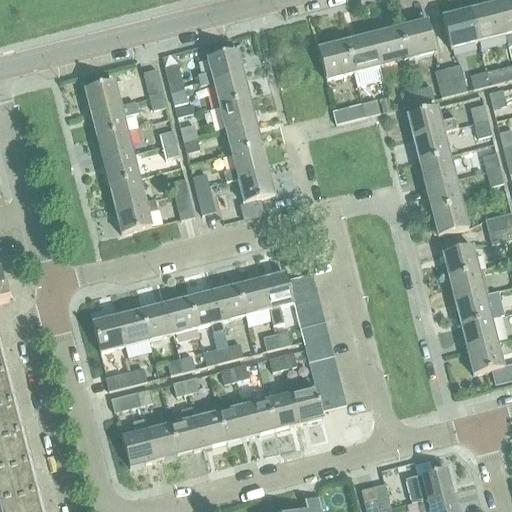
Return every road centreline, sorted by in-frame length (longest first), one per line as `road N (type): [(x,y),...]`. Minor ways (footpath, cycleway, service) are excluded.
road 1 (residential): [(452,435),(391,200),(330,215)]
road 2 (residential): [(0,71),(264,3)]
road 3 (residential): [(50,288),(309,221)]
road 4 (residential): [(389,452),(330,215)]
road 5 (residential): [(69,511),(23,325),(55,309)]
road 6 (residential): [(177,505),(389,452)]
road 7 (residential): [(110,511),(55,309)]
road 8 (residential): [(50,288),(0,88)]
